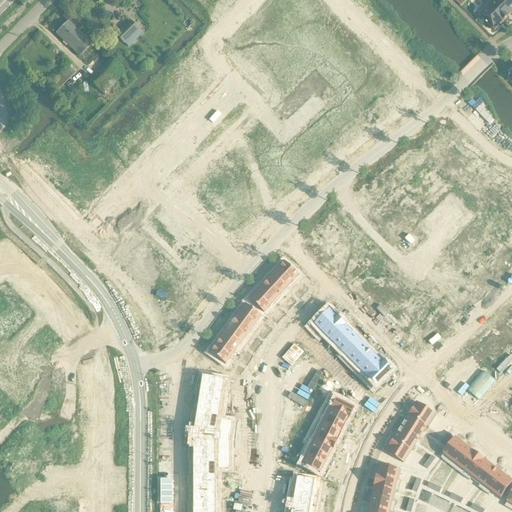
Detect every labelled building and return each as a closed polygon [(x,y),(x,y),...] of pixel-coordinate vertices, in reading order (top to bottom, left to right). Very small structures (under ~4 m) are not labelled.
[(191,0),(197,6),(202,1),(211,10),(220,1),(218,0),(191,0)] [(285,0),(289,4),(285,7),(290,12),(300,3),(296,0),(285,0)] [(497,0),(489,0),(485,4),(503,23),(511,14),(497,0)] [(511,0),(497,0),(511,14),(511,13),(511,0)] [(306,9),(297,18),(302,23),(305,19),(313,28),(328,13),(320,4),(311,13),(306,9)] [(485,4),(476,13),(487,24),(488,25),(494,31),(503,23),(485,4)] [(328,13),(313,28),(322,36),(319,40),(324,45),(333,36),(328,31),(337,22),(328,13)] [(130,21),(116,35),(128,48),(142,34),(130,21)] [(223,45),(222,47),(231,56),(232,56),(246,41),(237,32),(229,41),(227,41),(223,45)] [(338,41),(329,50),(335,55),(338,52),(346,60),(361,46),(352,37),(343,46),(338,41)] [(246,41),(232,56),(240,64),(255,49),(246,41)] [(361,46),(346,60),(355,69),(352,72),(356,77),(366,68),(361,63),(370,54),(361,46)] [(255,49),(240,64),(249,73),(263,58),(255,49)] [(249,73),(248,73),(257,81),(272,67),(263,58),(249,73)] [(391,66),(385,71),(395,80),(400,75),(391,66)] [(272,67),(257,81),(266,90),(280,75),(272,67)] [(195,69),(186,78),(201,93),(210,85),(200,75),(200,74),(196,70),(195,69)] [(280,75),(266,90),(275,98),(289,84),(280,75)] [(186,78),(178,85),(193,100),(201,93),(186,78)] [(398,83),(389,92),(404,107),(405,106),(407,107),(413,101),(411,100),(413,98),(398,83)] [(178,85),(171,93),(185,108),(193,100),(178,85)] [(378,98),(372,103),(382,112),(386,107),(395,116),(404,107),(389,92),(381,101),(378,98)] [(171,93),(163,101),(178,115),(185,108),(171,93)] [(163,101),(155,108),(170,123),(178,115),(163,101)] [(358,110),(350,118),(365,133),(374,124),(364,116),(369,111),(360,102),(355,107),(358,110)] [(155,108),(148,116),(162,131),(170,123),(155,108)] [(148,116),(140,124),(155,138),(155,139),(163,131),(162,131),(148,116)] [(338,123),(333,128),(342,138),(347,133),(356,142),(365,133),(350,118),(342,127),(338,123)] [(254,121),(247,128),(262,142),(269,135),(254,121)] [(140,124),(132,131),(147,146),(155,138),(140,124)] [(247,128),(240,135),(255,149),(262,142),(247,128)] [(132,131),(125,139),(139,154),(147,146),(132,131)] [(441,136),(437,140),(447,149),(442,154),(452,165),(458,159),(456,158),(465,149),(457,141),(458,139),(453,134),(451,136),(446,131),(441,136)] [(324,141),(316,149),(330,164),(339,155),(330,146),(335,141),(326,132),(321,137),(324,141)] [(240,135),(234,141),(248,156),(255,149),(240,135)] [(125,139),(117,146),(132,161),(139,154),(125,139)] [(234,141),(227,148),(241,163),(248,156),(234,141)] [(44,143),(30,157),(37,165),(52,150),(44,143)] [(117,146),(109,154),(124,169),(132,162),(132,161),(117,146)] [(227,148),(220,155),(235,170),(241,163),(227,148)] [(304,154),(299,159),(308,168),(313,163),(322,172),(330,164),(316,149),(307,157),(304,154)] [(37,165),(44,173),(45,173),(60,158),(52,150),(37,165)] [(418,153),(408,162),(409,162),(427,180),(436,172),(437,173),(443,167),(432,157),(427,162),(418,153)] [(109,154),(102,162),(116,176),(124,169),(109,154)] [(220,155),(213,161),(228,176),(235,170),(220,155)] [(60,158),(45,173),(52,180),(67,166),(60,158)] [(213,161),(207,168),(221,183),(228,176),(213,161)] [(409,162),(400,171),(409,180),(404,185),(415,195),(420,190),(419,188),(427,180),(409,162)] [(298,165),(291,171),(306,186),(313,179),(298,165)] [(67,166),(52,180),(60,188),(75,173),(67,166)] [(207,168),(200,175),(214,190),(221,183),(207,168)] [(474,172),(464,183),(469,188),(474,184),(482,192),(479,195),(479,196),(497,178),(498,177),(489,168),(479,177),(474,172)] [(291,171),(284,178),(299,193),(306,186),(291,171)] [(75,173),(60,188),(68,196),(83,181),(75,173)] [(200,175),(193,182),(208,197),(214,190),(200,175)] [(284,178),(278,185),(292,200),(299,193),(284,178)] [(497,178),(479,196),(487,204),(486,205),(492,211),(502,200),(497,195),(506,186),(497,178)] [(83,181),(68,196),(75,203),(90,188),(83,181)] [(380,181),(371,190),(389,208),(398,200),(399,201),(405,196),(394,185),(389,190),(380,181)] [(193,182),(186,189),(200,204),(208,197),(193,182)] [(278,185),(271,192),(285,207),(292,200),(278,185)] [(75,203),(75,204),(83,212),(93,203),(95,203),(99,199),(99,197),(90,188),(75,203)] [(371,190),(363,199),(371,208),(366,213),(377,223),(383,218),(381,216),(389,208),(371,190)] [(271,192),(264,199),(279,213),(285,207),(271,192)] [(264,199),(257,205),(272,220),(279,213),(264,199)] [(257,205),(251,212),(265,227),(272,220),(257,205)] [(341,209),(334,216),(350,231),(352,233),(359,226),(341,209)] [(251,212),(244,219),(258,234),(265,227),(251,212)] [(334,216),(328,221),(344,237),(350,231),(334,216)] [(95,218),(91,222),(97,227),(101,223),(95,218)] [(244,219),(237,226),(251,240),(258,234),(244,219)] [(328,221),(322,228),(340,245),(346,239),(344,237),(328,221)] [(511,234),(501,223),(493,231),(509,247),(511,244),(511,234)] [(237,226),(230,233),(244,248),(251,240),(237,226)] [(322,228),(316,234),(333,251),(340,245),(322,228)] [(133,229),(116,246),(126,256),(132,262),(129,266),(140,276),(143,273),(153,283),(150,286),(160,296),(163,293),(169,298),(173,294),(186,307),(203,290),(206,293),(216,283),(213,280),(218,274),(197,252),(189,260),(198,268),(181,283),(135,238),(139,234),(133,229)] [(491,229),(482,238),(500,256),(509,247),(493,231),(491,229)] [(315,233),(308,241),(326,259),(333,251),(316,234),(315,233)] [(409,235),(404,239),(410,245),(414,241),(409,235)] [(477,243),(468,252),(470,253),(486,270),(487,270),(495,262),(477,243)] [(470,253),(462,261),(478,278),(486,270),(470,253)] [(361,274),(352,283),(361,293),(362,292),(380,274),(371,266),(372,264),(367,258),(356,269),(361,274)] [(283,262),(277,269),(292,282),(298,276),(283,262)] [(455,265),(446,274),(464,292),(465,292),(473,283),(455,265)] [(277,269),(272,275),(286,288),(292,282),(277,269)] [(380,274),(362,292),(370,301),(379,292),(384,297),(395,286),(389,281),(388,282),(380,274)] [(446,274),(438,282),(456,300),(464,292),(446,274)] [(272,275),(266,281),(280,294),(286,288),(272,275)] [(266,281),(260,287),(275,301),(280,294),(266,281)] [(260,287),(254,293),(269,307),(275,301),(260,287)] [(433,287),(425,295),(443,313),(451,305),(433,287)] [(254,293),(248,300),(263,313),(269,307),(254,293)] [(425,295),(416,303),(434,322),(443,313),(425,295)] [(244,305),(239,312),(255,324),(260,317),(244,305)] [(411,308),(402,317),(420,335),(421,336),(429,327),(411,308)] [(328,310),(310,328),(318,336),(336,317),(336,318),(328,310)] [(239,312),(234,319),(250,331),(255,324),(239,312)] [(511,322),(504,315),(496,323),(511,339),(511,322)] [(336,317),(318,336),(322,333),(329,340),(344,325),(336,317)] [(402,317),(394,325),(412,343),(420,335),(402,317)] [(234,319),(229,326),(245,337),(250,331),(234,319)] [(511,339),(496,323),(487,332),(505,350),(511,343),(511,339)] [(344,325),(329,340),(336,348),(351,333),(344,326),(344,325)] [(229,326),(224,332),(240,344),(245,337),(229,326)] [(224,332),(219,339),(235,351),(240,344),(224,332)] [(351,333),(336,348),(344,355),(342,357),(359,341),(351,333)] [(482,336),(473,345),(492,363),(500,355),(482,336)] [(219,339),(214,346),(230,358),(235,351),(219,339)] [(359,341),(342,357),(350,365),(366,348),(359,341)] [(474,345),(465,353),(483,371),(492,363),(473,345),(474,345)] [(214,346),(209,353),(225,365),(230,358),(214,346)] [(366,348),(350,365),(358,372),(374,356),(366,348)] [(374,356),(358,372),(365,380),(383,363),(379,359),(378,360),(374,356)] [(460,358),(452,367),(470,385),(478,376),(460,358)] [(383,363),(365,380),(373,388),(391,371),(383,363)] [(452,367),(443,375),(461,393),(470,385),(452,367)] [(191,441),(191,442),(192,442),(192,449),(192,455),(192,461),(192,468),(192,475),(192,481),(192,487),(192,494),(192,502),(192,508),(191,511),(214,511),(215,508),(215,494),(215,481),(215,469),(227,469),(228,468),(229,468),(230,467),(230,466),(230,441),(229,441),(230,436),(231,436),(232,424),(232,423),(232,422),(231,422),(230,421),(218,419),(220,407),(222,394),(224,380),(201,376),(200,384),(199,390),(198,396),(197,403),(196,410),(195,416),(194,422),(193,429),(192,429),(191,429),(191,430),(191,441)] [(511,397),(503,395),(494,419),(505,423),(511,403),(511,397)] [(331,397),(326,406),(349,417),(353,409),(331,397)] [(416,402),(408,415),(428,428),(436,415),(416,402)] [(326,406),(322,414),(344,425),(348,418),(349,418),(349,417),(326,406)] [(318,421),(318,422),(340,433),(344,425),(322,414),(324,415),(320,423),(318,421)] [(408,415),(400,427),(418,439),(426,427),(428,428),(408,415)] [(318,422),(314,430),(336,441),(337,441),(336,441),(340,433),(318,422)] [(400,427),(392,439),(411,451),(418,439),(400,427)] [(314,430),(310,438),(332,449),(336,441),(314,430)] [(308,447),(328,457),(331,450),(332,450),(332,449),(310,438),(314,440),(310,448),(308,447)] [(455,438),(440,458),(450,466),(465,445),(455,438)] [(390,443),(384,452),(403,463),(409,455),(411,451),(392,439),(390,443)] [(465,445),(450,466),(460,473),(475,452),(465,445)] [(308,447),(304,455),(323,465),(328,457),(308,447)] [(475,452),(460,473),(469,480),(485,459),(475,452)] [(305,456),(301,464),(319,474),(323,465),(304,455),(303,455),(305,456)] [(485,459),(469,480),(469,481),(471,479),(480,485),(478,487),(479,487),(494,467),(485,460),(485,459)] [(375,475),(375,476),(400,482),(400,481),(398,481),(401,470),(378,465),(376,475),(375,475)] [(494,467),(479,487),(488,495),(504,474),(494,467)] [(511,480),(504,474),(488,495),(489,495),(491,491),(501,499),(511,484),(511,480)] [(375,476),(372,486),(398,492),(400,482),(375,476)] [(296,478),(290,511),(311,511),(316,481),(296,478)] [(373,487),(371,497),(395,503),(396,502),(393,502),(395,492),(398,493),(398,492),(372,486),(372,487),(373,487)] [(371,497),(368,507),(387,511),(393,511),(395,503),(371,497)]
